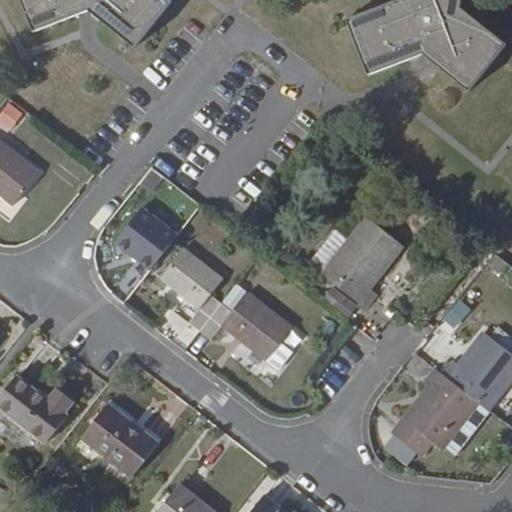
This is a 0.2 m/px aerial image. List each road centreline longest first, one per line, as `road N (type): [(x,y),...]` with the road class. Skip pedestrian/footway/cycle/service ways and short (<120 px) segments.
road 1 (residential): [(33,295),(236,30),(299,78),(210,194)]
road 2 (residential): [(33,295),(87,335),(143,344),(304,467)]
road 3 (residential): [(304,467),(366,499),(511,501)]
road 4 (residential): [(304,467),(404,333)]
